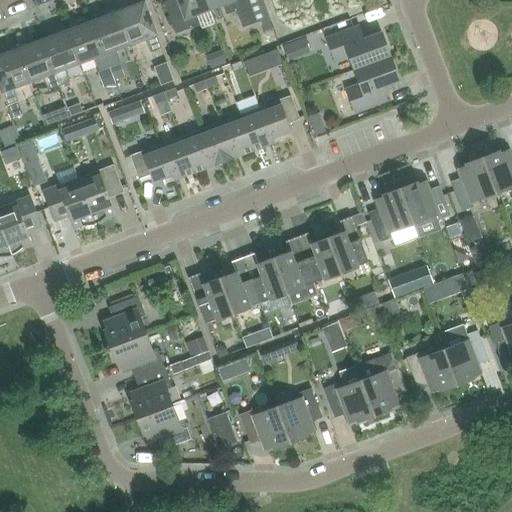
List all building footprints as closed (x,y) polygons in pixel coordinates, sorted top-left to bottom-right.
[(196,15),(209,10),(205,0),(177,0),(179,5),(166,10),(175,34),(200,25),(196,15)] [(256,23),(247,0),(205,0),(209,10),(222,5),(226,15),(236,11),(242,28),(256,23)] [(149,53),(161,49),(144,3),(129,8),(128,5),(117,10),(130,45),(144,39),(149,53)] [(115,50),(130,45),(117,10),(105,14),(106,17),(92,22),(109,68),(121,64),(115,50)] [(98,72),(109,68),(92,22),(78,27),(77,24),(66,29),(79,64),(93,58),(98,72)] [(390,57),(381,33),(363,40),(358,27),(326,39),(335,62),(349,57),(354,71),(390,57)] [(64,69),(79,64),(66,29),(54,33),(55,36),(41,41),(59,87),(70,83),(64,69)] [(47,91),(59,87),(41,41),(27,46),(26,43),(15,48),(28,83),(42,77),(47,91)] [(13,88),(28,83),(15,48),(3,52),(4,55),(0,56),(0,87),(7,106),(19,102),(13,88)] [(381,88),(399,82),(390,57),(354,71),(359,85),(346,90),(354,113),(386,101),(381,88)] [(241,61),(230,66),(233,73),(244,69),(241,61)] [(215,76),(204,81),(207,89),(218,85),(215,76)] [(204,81),(192,85),(196,94),(207,89),(204,81)] [(175,89),(164,93),(167,101),(178,97),(175,89)] [(164,93),(152,97),(155,105),(167,101),(164,93)] [(259,108),(272,144),(282,140),(280,135),(291,131),(288,124),(299,120),(290,96),(259,108)] [(253,151),(272,144),(259,108),(239,115),(253,151)] [(234,158),(253,151),(239,115),(220,122),(233,159),(234,159),(234,158)] [(214,166),(233,159),(220,122),(200,130),(214,166)] [(213,167),(214,166),(200,130),(181,137),(194,173),(213,166),(213,167)] [(174,180),(194,173),(181,137),(161,144),(174,180)] [(165,184),(174,180),(161,144),(130,156),(138,180),(150,176),(152,183),(163,179),(165,184)] [(495,193),(511,187),(511,159),(511,160),(507,151),(499,154),(499,152),(482,158),(495,193)] [(471,202),(495,193),(482,158),(465,164),(465,166),(458,169),(461,178),(450,182),(461,212),(473,207),(471,202)] [(28,185),(42,181),(37,163),(22,167),(28,185)] [(78,178),(95,225),(99,222),(103,220),(106,217),(115,214),(107,193),(121,187),(113,165),(78,178)] [(90,226),(95,225),(78,178),(42,192),(51,214),(65,208),(73,229),(82,226),(86,226),(90,226)] [(439,187),(428,191),(425,182),(417,185),(416,182),(399,189),(412,224),(436,215),(438,220),(450,216),(439,187)] [(388,233),(412,224),(399,189),(382,195),(383,197),(375,200),(379,209),(368,213),(379,243),(390,238),(388,233)] [(24,224),(38,218),(30,196),(0,207),(0,224),(12,256),(16,253),(19,251),(22,248),(31,245),(24,224)] [(357,268),(357,267),(368,262),(351,217),(339,222),(343,232),(327,238),(341,274),(357,268)] [(7,257),(12,256),(0,224),(0,257),(3,257),(7,257)] [(327,238),(312,244),(308,233),(296,237),(313,283),(323,279),(324,280),(341,274),(327,238)] [(303,287),(313,283),(296,237),(285,242),(289,252),(273,258),(287,294),(303,288),(303,287)] [(273,258),(258,264),(254,253),(242,258),(259,303),(270,299),(270,300),(287,294),(273,258)] [(249,307),(259,303),(242,258),(231,262),(235,273),(219,278),(233,314),(249,308),(249,307)] [(219,278),(204,284),(200,274),(188,278),(205,323),(216,319),(216,321),(233,314),(219,278)] [(110,348),(146,334),(139,318),(144,316),(137,297),(108,308),(112,319),(103,322),(106,330),(104,331),(110,348)] [(511,323),(509,325),(507,320),(488,327),(499,356),(510,352),(511,358),(511,323)] [(462,325),(437,335),(443,349),(443,350),(456,385),(473,379),(472,377),(480,374),(477,365),(488,361),(477,331),(466,335),(462,325)] [(164,368),(157,349),(152,351),(146,334),(110,348),(116,364),(119,364),(122,371),(130,368),(135,379),(164,368)] [(439,391),(456,385),(443,350),(427,356),(425,351),(405,358),(416,387),(427,383),(431,392),(439,389),(439,391)] [(394,395),(405,391),(391,353),(355,366),(360,380),(374,416),(391,410),(390,407),(398,404),(394,395)] [(139,390),(130,393),(133,401),(130,402),(137,419),(172,405),(166,389),(171,387),(164,368),(135,379),(139,390)] [(357,422),(374,416),(360,380),(344,386),(342,381),(323,389),(334,418),(345,414),(348,423),(356,420),(357,422)] [(290,442),(307,436),(306,434),(314,431),(310,422),(321,418),(310,389),(291,396),(293,401),(276,407),(290,442)] [(178,422),(175,414),(187,409),(184,401),(137,419),(143,436),(145,435),(148,443),(157,439),(161,450),(191,439),(183,420),(178,422)] [(273,449),(290,442),(276,407),(260,413),(258,408),(239,415),(250,445),(261,441),(264,449),(272,446),(273,449)] [(207,420),(218,450),(236,443),(225,413),(207,420)]
